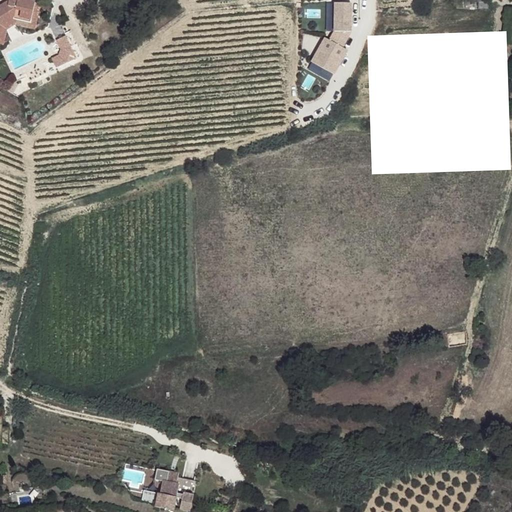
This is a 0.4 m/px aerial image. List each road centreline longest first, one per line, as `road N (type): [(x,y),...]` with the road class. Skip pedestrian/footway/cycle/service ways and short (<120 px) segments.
road 1 (track): [(188,449),(17,399),(0,386)]
road 2 (unknown): [(370,0),(361,33),(309,110)]
